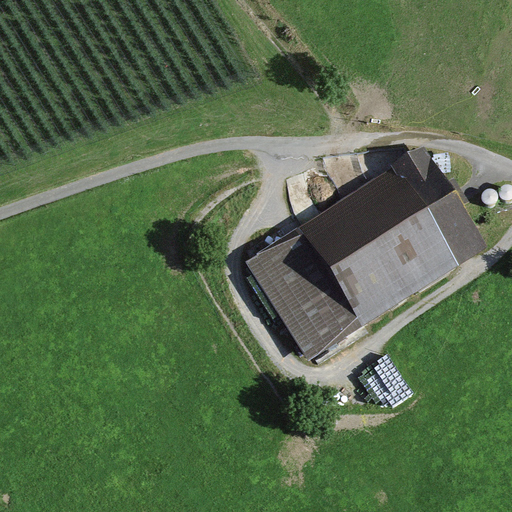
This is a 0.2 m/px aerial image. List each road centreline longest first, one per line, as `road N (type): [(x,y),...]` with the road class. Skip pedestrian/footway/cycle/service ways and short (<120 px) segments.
road 1 (residential): [(0,214),(190,151),(333,131),(436,135),(511,166)]
road 2 (track): [(247,0),(333,131)]
